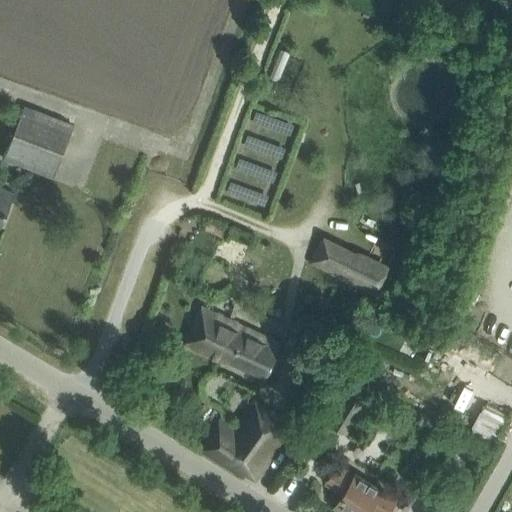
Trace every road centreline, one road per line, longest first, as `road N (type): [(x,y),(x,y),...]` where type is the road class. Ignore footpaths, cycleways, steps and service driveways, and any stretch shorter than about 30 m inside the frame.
road 1 (track): [(80,395),(148,233),(166,208),(202,198),(280,0)]
road 2 (unclassified): [(268,511),(0,344)]
road 3 (track): [(202,198),(287,238),(312,228),(335,167)]
